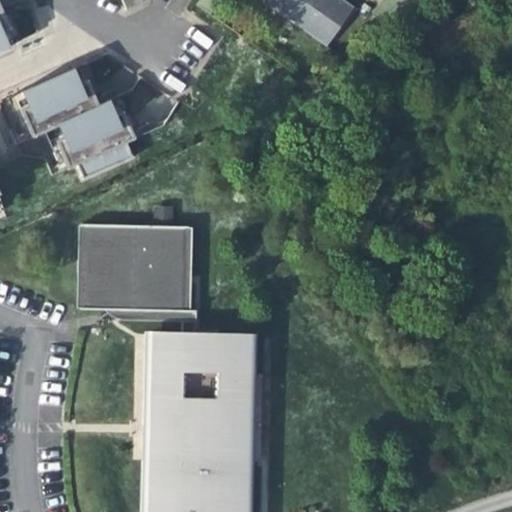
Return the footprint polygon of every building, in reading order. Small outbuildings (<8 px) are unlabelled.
[(183,14),(188,0),(171,0),(168,8),(183,14)] [(216,0),(197,0),(197,1),(210,10),(216,0)] [(266,0),(270,3),(272,0),(275,0),(296,15),(292,19),(316,36),(341,0),(266,0)] [(0,16),(0,36),(4,45),(20,39),(13,24),(5,5),(0,6),(0,11),(2,16),(0,16)] [(90,88),(94,96),(100,94),(94,81),(86,62),(70,69),(80,92),(90,88)] [(70,69),(22,90),(32,113),(22,117),(28,129),(30,136),(43,130),(58,124),(67,144),(57,148),(62,159),(66,167),(75,163),(82,177),(130,156),(124,141),(133,137),(129,130),(125,120),(116,124),(105,100),(96,103),(94,96),(90,88),(80,92),(70,69)] [(21,132),(28,129),(22,117),(32,113),(22,90),(6,97),(17,123),(21,132)] [(121,93),(105,100),(116,124),(125,120),(129,130),(136,127),(132,117),(121,93)] [(57,161),(62,159),(57,148),(67,144),(58,124),(43,130),(57,161)] [(79,224),(77,306),(188,309),(190,226),(79,224)] [(249,511),(255,331),(147,328),(141,511),(249,511)]
